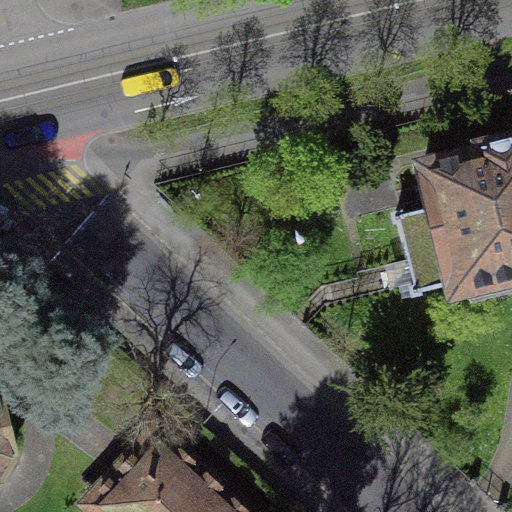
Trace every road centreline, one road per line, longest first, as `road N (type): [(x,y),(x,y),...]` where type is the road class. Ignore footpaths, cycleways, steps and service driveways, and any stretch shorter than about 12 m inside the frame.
road 1 (tertiary): [(0,131),(400,511)]
road 2 (primary): [(410,0),(0,98)]
